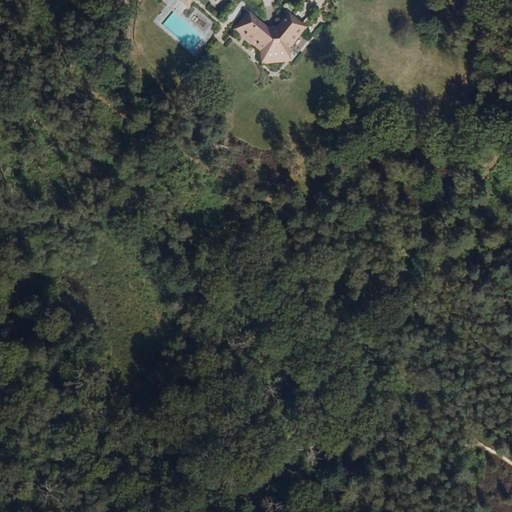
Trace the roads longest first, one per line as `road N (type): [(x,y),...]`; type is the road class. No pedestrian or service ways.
road 1 (track): [(511,138),(344,354),(0,95)]
road 2 (track): [(511,470),(480,449),(331,445),(272,475),(231,511)]
road 3 (track): [(344,354),(480,449),(497,442),(511,410)]
road 4 (track): [(344,354),(228,511)]
